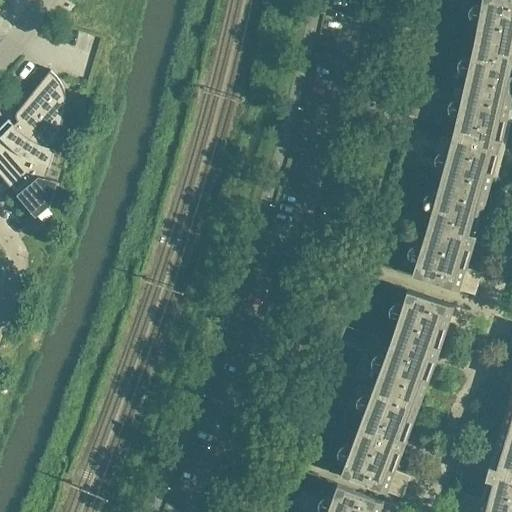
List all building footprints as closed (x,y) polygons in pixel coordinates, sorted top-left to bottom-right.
[(511,0),(481,0),(479,14),(511,20),(511,0)] [(511,20),(479,14),(475,38),(511,46),(511,20)] [(511,46),(475,38),(474,43),(469,62),(511,71),(511,46)] [(511,97),(511,93),(511,71),(469,62),(464,86),(511,97)] [(15,117),(16,119),(17,120),(13,124),(8,118),(0,126),(0,136),(1,137),(0,137),(0,174),(39,220),(48,212),(58,181),(45,177),(49,165),(50,165),(55,148),(54,148),(55,143),(56,143),(64,115),(65,110),(66,106),(66,102),(65,97),(65,93),(63,89),(62,84),(59,81),(57,77),(54,74),(50,71),(51,70),(50,69),(17,111),(15,113),(15,115),(15,117)] [(507,117),(511,97),(464,86),(458,109),(511,122),(511,118),(507,117)] [(505,147),(511,122),(458,109),(454,129),(453,133),(505,147)] [(434,114),(432,121),(438,123),(440,115),(434,114)] [(499,171),(505,147),(453,133),(446,157),(499,171)] [(487,193),(492,173),(498,174),(499,171),(446,157),(440,180),(487,193)] [(480,217),(487,193),(440,180),(433,204),(480,217)] [(476,234),(480,217),(433,204),(428,223),(427,227),(474,241),(477,234),(476,234)] [(472,248),(473,246),(474,241),(427,227),(420,250),(466,265),(472,248)] [(475,294),(482,272),(466,267),(466,265),(420,250),(412,274),(475,294)] [(463,332),(470,310),(407,289),(399,313),(446,328),(446,327),(463,332)] [(440,346),(445,330),(446,328),(399,313),(392,336),(439,353),(441,346),(440,346)] [(436,360),(439,353),(392,336),(390,341),(383,359),(429,376),(436,360)] [(421,399),(429,376),(383,359),(375,382),(421,399)] [(412,422),(421,399),(375,382),(366,405),(412,422)] [(511,427),(511,401),(509,401),(502,424),(511,427)] [(406,439),(412,422),(366,405),(358,428),(405,445),(407,439),(406,439)] [(347,410),(345,417),(354,421),(356,413),(347,410)] [(511,452),(511,427),(502,424),(495,447),(511,452)] [(402,451),(405,445),(358,428),(349,451),(395,468),(401,451),(402,451)] [(511,478),(511,452),(495,447),(490,465),(489,464),(487,472),(511,478)] [(411,475),(394,469),(395,468),(349,451),(341,474),(402,497),(411,475)] [(300,471),(295,484),(302,487),(307,474),(300,471)] [(511,504),(511,478),(487,472),(485,479),(486,479),(481,496),(511,504)] [(396,511),(399,507),(337,483),(329,507),(342,511),(396,511)] [(511,511),(511,504),(481,496),(481,498),(465,494),(459,511),(511,511)]
